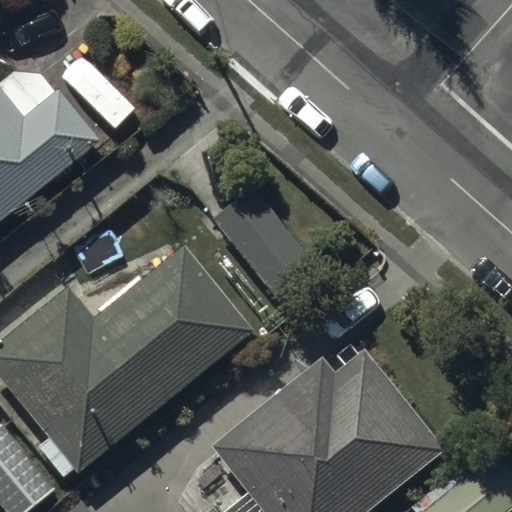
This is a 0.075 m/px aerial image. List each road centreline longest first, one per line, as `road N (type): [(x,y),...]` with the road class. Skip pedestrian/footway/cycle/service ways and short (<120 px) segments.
road 1 (residential): [(269,0),(403,117)]
road 2 (residential): [(510,0),(403,117)]
road 3 (residential): [(403,117),(511,217)]
